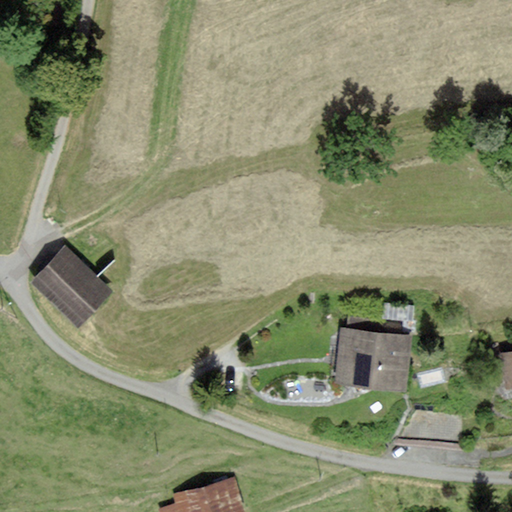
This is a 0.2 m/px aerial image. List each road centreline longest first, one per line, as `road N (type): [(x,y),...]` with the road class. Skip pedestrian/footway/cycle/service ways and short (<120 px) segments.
road 1 (residential): [(511,477),(321,452),(118,380),(52,338),(29,311),(21,279)]
road 2 (residential): [(21,279),(90,0)]
